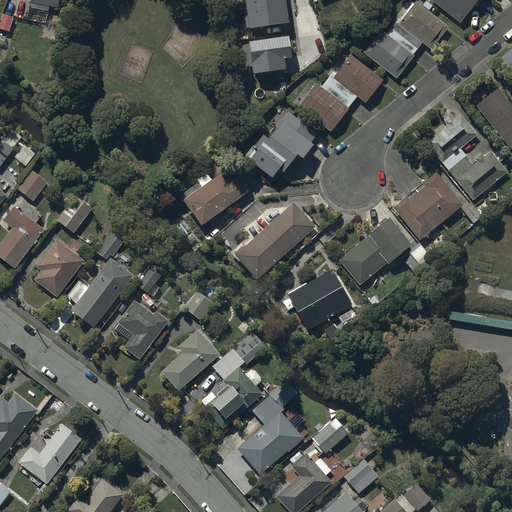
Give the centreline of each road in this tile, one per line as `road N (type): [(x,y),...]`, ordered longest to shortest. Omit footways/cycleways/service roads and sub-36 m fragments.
road 1 (residential): [(0,323),(184,467),(221,511)]
road 2 (residential): [(511,20),(377,131),(352,177)]
